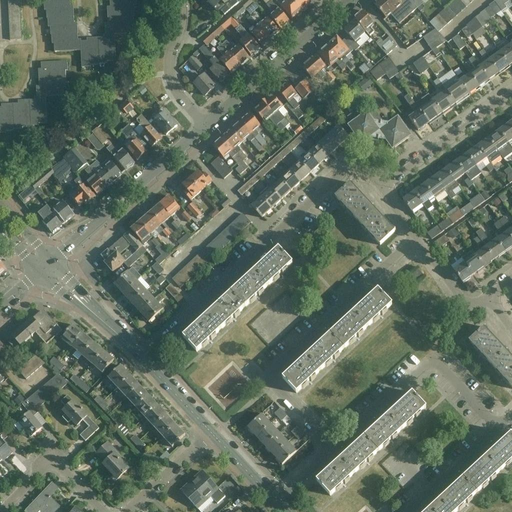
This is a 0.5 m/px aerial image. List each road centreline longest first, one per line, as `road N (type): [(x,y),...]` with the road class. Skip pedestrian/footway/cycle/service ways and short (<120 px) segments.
road 1 (residential): [(139,357),(347,166),(374,189)]
road 2 (residential): [(331,448),(271,386),(268,370),(411,239)]
road 3 (residential): [(331,448),(430,359),(498,427)]
road 4 (unclassified): [(204,127),(51,261)]
road 5 (residential): [(204,127),(350,0)]
road 6 (residential): [(511,91),(374,189)]
road 7 (unclassified): [(204,127),(168,73),(180,0)]
road 8 (unclassified): [(4,511),(46,469),(100,511)]
road 9 (residential): [(405,511),(498,427)]
